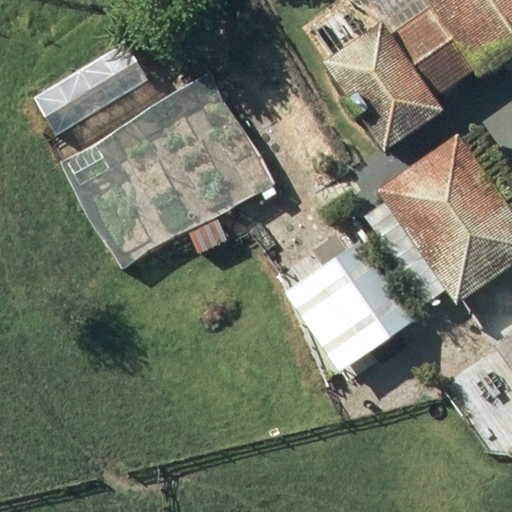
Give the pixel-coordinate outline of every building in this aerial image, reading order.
[(511,0),(405,0),(459,79),(511,42),(511,0)] [(326,102),(323,104),(340,129),(344,125),(367,158),(428,115),(363,24),(352,32),(333,4),(295,31),(314,58),(302,68),(326,102)] [(182,239),(195,262),(226,244),(213,221),(275,186),(210,72),(54,161),(119,275),(182,239)] [(372,203),(352,216),(413,309),(433,296),(443,311),(511,266),(511,236),(448,139),(365,193),(372,203)] [(346,234),(305,261),(370,357),(410,330),(346,234)] [(489,477),(511,461),(511,322),(477,346),(485,358),(432,393),(489,477)]
